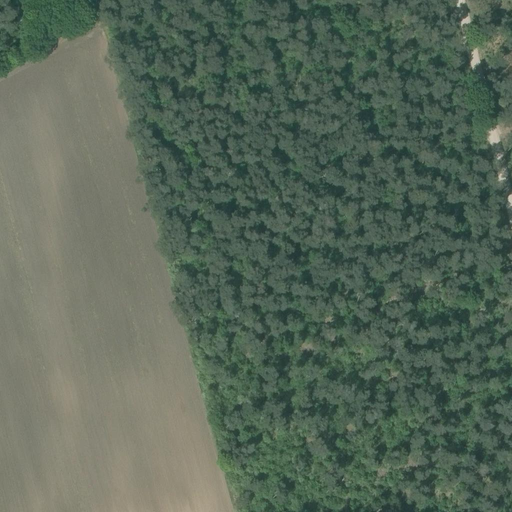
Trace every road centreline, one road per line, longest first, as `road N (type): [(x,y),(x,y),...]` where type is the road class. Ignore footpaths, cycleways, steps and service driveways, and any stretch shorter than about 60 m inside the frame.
road 1 (track): [(200,365),(511,263)]
road 2 (track): [(187,0),(100,22),(0,72)]
road 3 (track): [(511,194),(463,7)]
